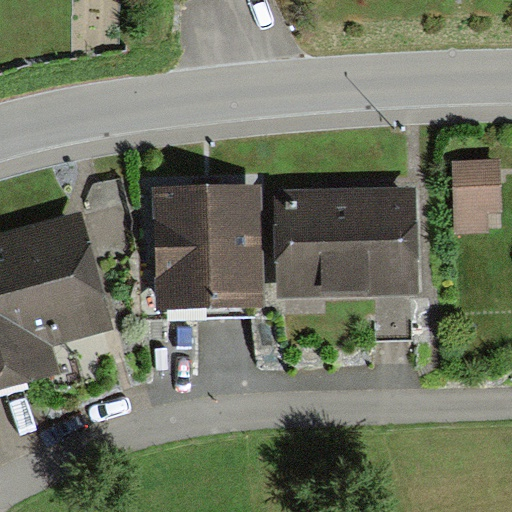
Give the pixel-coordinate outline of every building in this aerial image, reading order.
[(499,163),(453,165),(456,237),(487,236),(486,215),(501,215),(499,163)] [(259,191),(154,196),(159,317),(264,313),(259,191)] [(414,193),(277,196),(280,299),(417,295),(414,193)] [(100,266),(140,257),(129,206),(89,215),(100,266)] [(83,217),(0,239),(0,394),(56,380),(48,350),(115,332),(83,217)]
